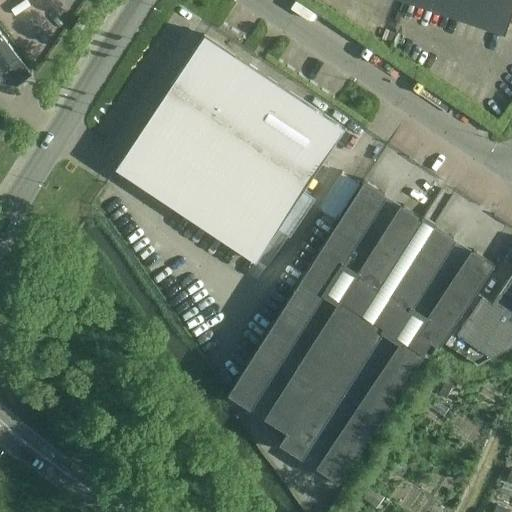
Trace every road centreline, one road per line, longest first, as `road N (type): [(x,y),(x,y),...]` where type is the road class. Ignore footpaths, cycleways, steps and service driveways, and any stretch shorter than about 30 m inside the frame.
road 1 (unclassified): [(252,0),(511,172)]
road 2 (unclassified): [(0,226),(144,0)]
road 3 (secondary): [(118,511),(0,422)]
